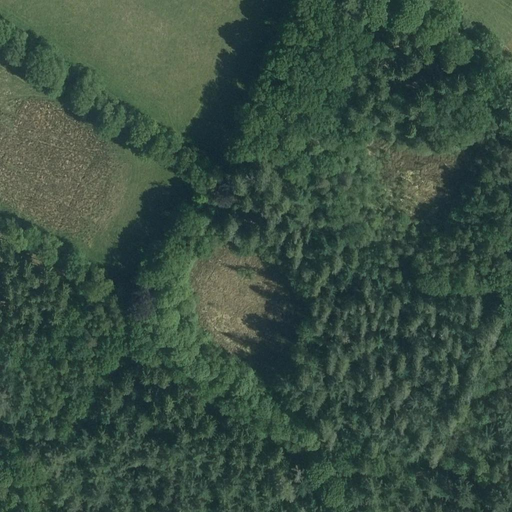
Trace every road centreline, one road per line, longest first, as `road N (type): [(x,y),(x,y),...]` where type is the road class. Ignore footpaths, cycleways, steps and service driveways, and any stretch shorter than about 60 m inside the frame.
road 1 (track): [(511,300),(356,259),(273,160),(248,150),(220,169),(125,325),(0,319)]
road 2 (track): [(16,511),(125,325)]
